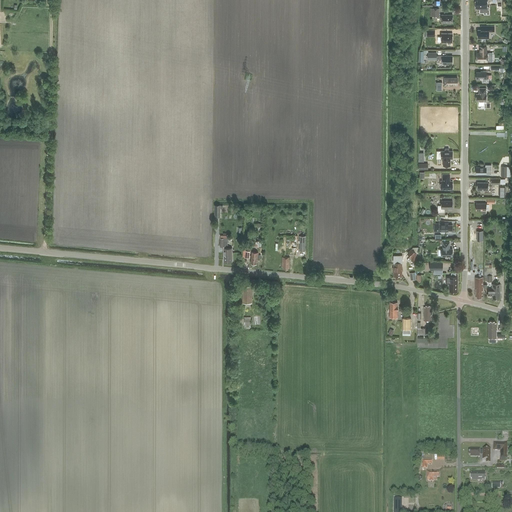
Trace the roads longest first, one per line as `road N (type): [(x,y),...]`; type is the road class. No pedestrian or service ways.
road 1 (residential): [(457,300),(394,286),(0,247)]
road 2 (unclassified): [(462,302),(464,0)]
road 3 (track): [(44,251),(52,0)]
road 4 (unclassified): [(458,511),(457,300)]
